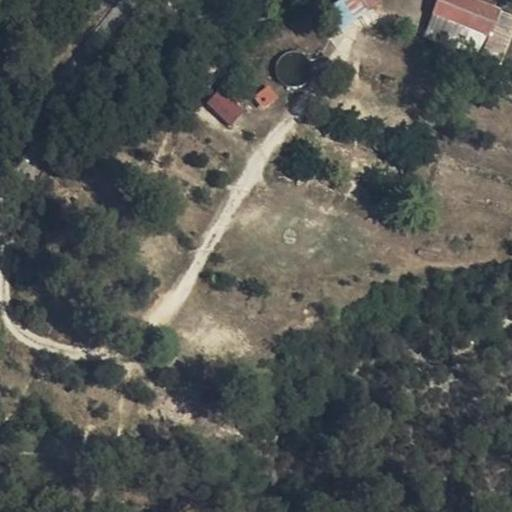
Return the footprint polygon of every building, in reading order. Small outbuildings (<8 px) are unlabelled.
[(344,26),(361,16),(353,0),(348,0),(334,8),(344,26)] [(353,0),(361,16),(377,7),(373,0),(353,0)] [(490,37),(481,58),(499,64),(511,34),(511,19),(471,0),(438,0),(434,10),(490,37)] [(425,31),(481,58),(490,37),(434,10),(425,31)] [(239,63),(219,45),(186,82),(205,99),(239,63)] [(281,97),(272,85),(256,97),(265,109),(281,97)] [(230,125),(244,111),(223,90),(209,104),(230,125)] [(363,168),(390,176),(394,161),(368,154),(363,168)]
